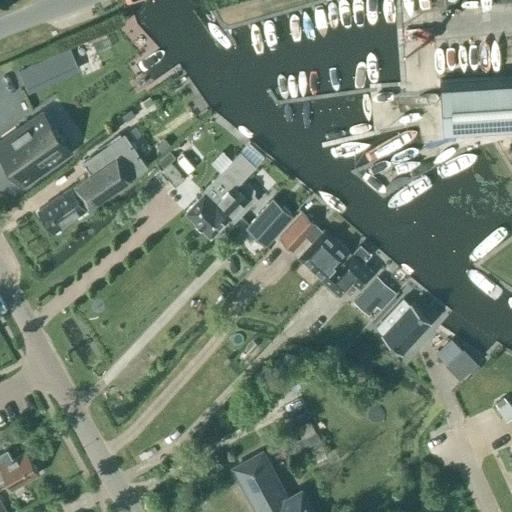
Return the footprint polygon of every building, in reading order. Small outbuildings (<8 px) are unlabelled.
[(42,59),(18,70),(26,87),(50,75),(42,59)] [(511,74),(438,80),(442,134),(511,129),(511,74)] [(43,110),(0,139),(0,156),(22,188),(72,153),(43,110)] [(131,110),(121,117),(125,123),(135,115),(131,110)] [(131,177),(130,176),(145,166),(124,134),(83,162),(90,173),(38,209),(53,231),(131,177)] [(170,146),(164,139),(156,145),(162,152),(170,146)] [(175,157),(169,151),(158,161),(163,167),(170,161),(175,157)] [(202,192),(204,193),(228,218),(232,222),(252,202),(235,185),(254,166),(240,153),(202,192)] [(185,212),(210,236),(228,218),(204,193),(185,212)] [(291,215),(281,206),(277,211),(270,204),(247,229),(265,245),(291,215)] [(321,279),(335,264),(331,261),(336,256),(337,255),(341,259),(348,251),(335,239),(333,242),(302,213),(279,237),(293,250),(305,236),(311,241),(297,257),(321,279)] [(351,253),(343,262),(336,256),(331,261),(335,264),(321,279),(339,295),(353,280),(359,287),(372,273),(351,253)] [(393,295),(375,278),(362,292),(380,308),(393,295)] [(412,301),(405,295),(382,319),(389,325),(383,331),(402,350),(432,318),(413,300),(412,301)] [(478,364),(464,349),(447,366),(460,380),(478,364)] [(471,396),(484,379),(472,371),(460,388),(471,396)] [(315,461),(327,455),(320,442),(324,439),(319,430),(315,431),(309,420),(297,427),(303,438),(286,447),(292,457),(308,448),(315,461)] [(0,479),(5,477),(11,488),(38,472),(27,451),(12,459),(7,449),(0,452),(0,479)] [(311,511),(300,491),(286,498),(261,452),(234,467),(257,511),(311,511)]
